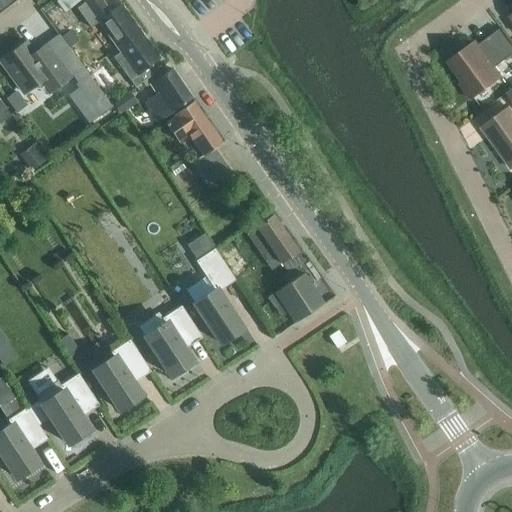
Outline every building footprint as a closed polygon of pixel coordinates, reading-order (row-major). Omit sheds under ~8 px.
[(7,0),(0,0),(0,9),(9,2),(7,0)] [(110,12),(100,0),(85,0),(84,1),(84,2),(76,8),(88,24),(89,26),(98,20),(120,51),(113,56),(131,83),(134,87),(155,72),(150,65),(157,60),(118,5),(110,12)] [(475,41),(448,61),(463,81),(460,83),(470,98),(500,76),(494,67),(511,53),(511,46),(499,28),(477,45),(475,41)] [(68,47),(77,40),(69,30),(60,37),(68,47)] [(39,57),(34,56),(25,42),(0,60),(24,93),(33,85),(35,88),(40,89),(42,87),(46,94),(68,78),(60,66),(48,50),(39,57)] [(160,119),(175,109),(191,98),(171,68),(151,82),(158,92),(147,100),(160,119)] [(87,74),(74,84),(98,116),(111,106),(87,74)] [(17,93),(8,100),(17,113),(27,106),(23,100),(18,94),(17,93)] [(120,114),(127,109),(119,99),(112,104),(120,114)] [(0,122),(10,115),(0,101),(0,122)] [(221,142),(193,101),(164,120),(178,141),(188,134),(202,154),(191,162),(214,194),(236,180),(214,148),(221,142)] [(511,168),(511,167),(511,112),(508,107),(481,126),(511,168)] [(31,171),(48,158),(35,143),(19,156),(31,171)] [(255,226),(244,234),(252,246),(269,270),(272,268),(280,262),(288,272),(304,261),(272,214),(255,226)] [(212,249),(194,261),(204,277),(211,287),(229,274),(212,249)] [(293,322),(322,303),(302,273),(273,292),(293,322)] [(240,328),(214,289),(192,304),(218,343),(240,328)] [(163,323),(143,337),(169,376),(191,361),(180,345),(198,333),(179,306),(160,319),(163,323)] [(13,323),(0,331),(15,354),(27,346),(13,323)] [(343,343),(344,341),(337,330),(328,336),(336,347),(337,347),(343,343)] [(112,357),(92,371),(118,410),(139,396),(131,383),(129,379),(146,368),(128,340),(109,353),(112,357)] [(2,374),(10,397),(26,392),(18,369),(2,374)] [(57,380),(35,395),(42,404),(40,405),(67,444),(88,430),(80,418),(78,414),(95,402),(77,374),(60,385),(57,380)] [(11,425),(0,432),(0,455),(15,479),(37,464),(29,452),(26,448),(44,436),(26,409),(17,395),(13,397),(0,406),(0,408),(8,420),(11,425)]
